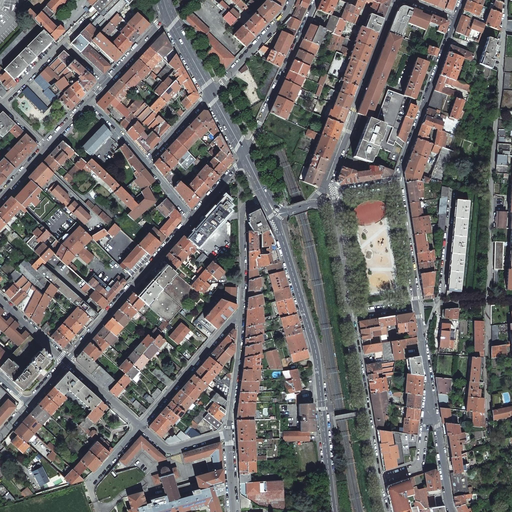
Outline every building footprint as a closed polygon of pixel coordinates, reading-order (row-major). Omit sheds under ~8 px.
[(51,0),(36,16),(29,9),(25,12),(33,20),(38,25),(43,30),(53,40),(54,41),(65,30),(59,25),(57,28),(49,20),(66,0),(87,0),(87,1),(92,6),(98,0),(51,0)] [(127,4),(122,0),(98,0),(92,6),(100,14),(93,20),(91,18),(87,22),(89,24),(79,34),(89,43),(91,40),(99,33),(109,22),(117,14),(126,4),(127,4)] [(240,0),(236,5),(242,10),(244,8),(246,6),(245,5),(240,0)] [(250,0),(245,5),(246,6),(248,8),(255,1),(254,0),(250,0)] [(268,0),(265,0),(254,13),(266,25),(274,16),(281,8),(268,0)] [(268,0),(281,8),(284,0),(268,0)] [(291,17),(300,21),(309,0),(297,0),(295,7),(296,7),(291,17)] [(320,0),(320,2),(316,10),(330,15),(336,0),(320,0)] [(355,0),(353,6),(360,9),(364,0),(372,3),(373,2),(379,4),(379,0),(355,0)] [(386,9),(389,0),(379,0),(379,4),(373,2),(372,3),(370,10),(368,13),(370,14),(383,19),(386,9)] [(440,8),(444,9),(447,0),(438,0),(436,6),(440,8)] [(447,0),(444,9),(452,12),(456,0),(447,0)] [(465,5),(463,10),(461,16),(473,20),(480,23),(481,19),(483,19),(487,10),(481,8),(482,6),(467,0),(465,5)] [(495,0),(492,10),(501,13),(502,8),(502,3),(495,0)] [(221,1),(218,4),(227,13),(228,12),(228,13),(231,10),(221,1)] [(346,3),(340,19),(345,21),(347,22),(353,6),(347,3),(346,3)] [(223,17),(227,13),(218,4),(217,5),(223,11),(219,14),(223,17)] [(246,6),(244,8),(245,9),(250,14),(252,12),(248,8),(246,6)] [(353,6),(347,22),(355,25),(360,9),(353,6)] [(395,18),(407,23),(407,22),(417,26),(417,25),(422,13),(421,13),(421,12),(416,10),(415,11),(413,10),(403,6),(402,6),(401,6),(400,7),(399,7),(398,9),(397,12),(397,13),(395,18)] [(231,10),(228,13),(236,20),(240,16),(232,8),(231,10)] [(490,9),(485,25),(488,26),(499,30),(500,28),(499,27),(500,20),(502,14),(501,13),(492,10),(490,9)] [(190,12),(182,20),(202,38),(208,32),(209,31),(190,12)] [(227,13),(223,17),(230,26),(231,25),(236,20),(228,13),(228,12),(227,13)] [(149,25),(137,13),(127,24),(139,35),(149,25)] [(254,13),(242,26),(254,37),(260,31),(266,25),(254,13)] [(422,13),(417,25),(426,29),(426,30),(428,26),(430,23),(428,22),(430,17),(422,13)] [(122,19),(117,14),(109,22),(114,27),(122,19)] [(370,14),(364,28),(377,33),(380,26),(383,19),(370,14)] [(428,26),(437,28),(436,31),(444,34),(448,22),(431,15),(430,17),(428,22),(430,23),(428,26)] [(328,22),(325,29),(329,31),(332,32),(338,18),(337,18),(331,16),(328,22)] [(461,16),(455,32),(468,37),(470,29),(473,20),(461,16)] [(282,32),(293,37),(300,21),(291,17),(290,17),(283,24),(285,25),(282,32)] [(332,32),(332,33),(339,36),(345,21),(340,19),(338,18),(332,32)] [(395,18),(373,77),(370,83),(372,84),(373,84),(382,88),(385,80),(384,80),(385,77),(386,77),(401,37),(407,23),(395,18)] [(0,64),(38,25),(33,20),(0,54),(0,64)] [(485,25),(480,23),(473,20),(470,29),(481,33),(485,25)] [(114,27),(109,22),(99,33),(122,54),(132,44),(121,34),(116,39),(114,37),(116,32),(113,29),(115,28),(114,27)] [(139,35),(127,24),(120,32),(121,34),(132,44),(139,35)] [(306,32),(303,39),(311,42),(317,27),(310,24),(306,32)] [(242,26),(233,35),(245,47),(249,42),(254,37),(242,26)] [(317,27),(311,42),(318,45),(319,44),(325,29),(318,26),(317,27)] [(358,32),(354,42),(355,42),(371,49),(374,41),(377,33),(364,28),(360,27),(358,32)] [(53,40),(43,30),(3,70),(8,74),(10,77),(14,80),(53,40)] [(208,32),(202,38),(212,47),(206,53),(218,64),(224,70),(234,58),(208,32)] [(277,41),(272,50),(284,56),(293,37),(282,32),(277,41)] [(406,37),(405,39),(413,42),(414,38),(415,38),(417,34),(410,32),(408,38),(406,37)] [(101,49),(110,58),(115,62),(122,54),(99,33),(91,40),(101,49)] [(163,33),(150,47),(162,58),(172,49),(163,33)] [(327,45),(326,48),(336,52),(343,55),(346,56),(349,57),(352,50),(340,46),(343,38),(339,36),(332,33),(330,36),(327,45)] [(70,43),(80,52),(89,43),(79,34),(70,43)] [(499,46),(495,45),(494,45),(496,40),(488,37),(488,38),(487,37),(486,39),(487,39),(478,64),(491,69),(494,60),(499,46)] [(300,45),(298,50),(313,57),(318,45),(311,42),(303,39),(300,45)] [(80,52),(103,74),(110,66),(97,54),(101,49),(91,40),(80,52)] [(352,50),(349,57),(350,58),(366,63),(368,56),(371,49),(355,42),(352,50)] [(450,45),(448,52),(463,58),(471,61),(474,54),(450,45)] [(429,46),(426,54),(427,54),(435,57),(437,53),(438,50),(429,46)] [(144,53),(138,59),(150,71),(162,58),(150,47),(144,53)] [(167,63),(168,64),(175,54),(172,49),(162,58),(167,63)] [(272,64),(279,68),(282,62),(284,56),(272,50),(271,49),(269,53),(265,61),(272,64)] [(63,50),(57,57),(67,67),(73,60),(67,54),(63,50)] [(296,55),(293,60),(308,67),(313,57),(298,50),(296,55)] [(331,65),(327,75),(334,78),(343,55),(336,52),(331,65)] [(448,52),(439,75),(445,77),(455,80),(463,58),(448,52)] [(175,54),(168,64),(174,70),(175,70),(176,72),(179,77),(184,71),(175,54)] [(339,78),(338,79),(341,80),(343,81),(357,86),(361,75),(366,63),(350,58),(349,57),(346,56),(345,58),(349,59),(342,79),(339,78)] [(57,57),(39,75),(50,86),(51,86),(55,84),(60,79),(63,77),(71,72),(66,68),(67,67),(57,57)] [(404,91),(403,95),(411,98),(414,99),(417,91),(419,92),(420,89),(418,88),(420,81),(423,73),(425,74),(426,71),(424,70),(427,62),(416,58),(415,62),(414,62),(413,65),(412,65),(410,69),(412,70),(410,73),(411,73),(410,76),(409,76),(408,77),(409,77),(408,80),(407,83),(405,83),(404,88),(405,88),(404,91)] [(138,59),(129,69),(140,79),(141,80),(150,71),(138,59)] [(67,67),(66,68),(71,72),(73,70),(80,76),(78,78),(79,80),(77,81),(85,94),(95,83),(94,79),(73,60),(67,67)] [(291,65),(289,70),(304,77),(308,67),(293,60),(291,65)] [(166,65),(156,77),(163,82),(167,78),(174,70),(168,64),(166,65)] [(239,72),(241,74),(248,70),(246,64),(239,72)] [(259,90),(264,100),(279,68),(272,64),(265,78),(259,90)] [(129,69),(119,80),(130,90),(140,79),(129,69)] [(286,75),(284,80),(299,87),(304,77),(289,70),(286,75)] [(182,83),(186,89),(192,85),(184,71),(179,77),(178,77),(183,82),(182,83)] [(71,72),(63,77),(65,80),(73,75),(71,72)] [(510,89),(511,73),(505,72),(503,89),(510,89)] [(322,86),(327,75),(323,73),(318,84),(320,85),(322,86)] [(39,75),(34,80),(44,91),(48,88),(50,86),(39,75)] [(327,75),(322,86),(330,89),(335,78),(334,78),(327,75)] [(439,75),(434,90),(439,92),(442,87),(443,83),(445,77),(439,75)] [(156,76),(153,78),(160,85),(163,82),(156,77),(156,76)] [(14,80),(10,77),(8,79),(2,85),(7,89),(15,81),(14,80)] [(60,79),(55,84),(60,91),(68,84),(65,80),(63,77),(60,79)] [(445,77),(443,83),(450,86),(451,85),(470,92),(472,86),(455,80),(445,77)] [(167,78),(163,82),(168,88),(173,83),(167,78)] [(119,80),(108,92),(114,98),(119,102),(130,90),(119,80)] [(168,88),(160,97),(166,103),(180,87),(179,86),(175,80),(173,82),(173,83),(168,88)] [(280,88),(277,96),(292,103),(299,87),(284,80),(280,88)] [(77,81),(70,87),(80,99),(85,94),(77,81)] [(343,81),(339,92),(352,97),(355,92),(357,86),(343,81)] [(160,85),(154,92),(160,97),(168,88),(163,82),(160,85)] [(367,93),(363,102),(365,103),(366,103),(375,107),(382,88),(373,84),(372,84),(370,83),(367,93)] [(192,104),(199,97),(192,85),(186,89),(187,91),(189,95),(187,97),(192,104)] [(318,96),(318,98),(326,101),(328,94),(330,89),(322,86),(318,96)] [(27,87),(22,92),(31,102),(43,113),(47,109),(27,87)] [(70,87),(65,92),(76,104),(80,100),(80,99),(70,87)] [(442,87),(439,92),(455,98),(464,101),(467,102),(469,96),(442,87)] [(44,91),(43,93),(53,103),(58,98),(55,95),(48,88),(44,91)] [(330,89),(328,94),(337,97),(339,92),(330,89)] [(388,90),(376,121),(385,124),(393,127),(387,143),(393,145),(395,141),(403,147),(404,143),(397,136),(397,135),(404,116),(409,104),(411,98),(403,95),(388,90)] [(431,98),(427,109),(435,111),(435,113),(448,117),(455,98),(439,92),(434,90),(431,98)] [(511,90),(503,90),(500,109),(511,110),(511,90)] [(108,92),(96,104),(103,110),(110,103),(114,98),(108,92)] [(337,97),(334,104),(348,110),(350,103),(352,97),(339,92),(337,97)] [(60,99),(59,100),(60,101),(70,111),(75,105),(65,95),(60,99)] [(273,104),(269,113),(272,114),(281,118),(284,119),(292,103),(277,96),(273,104)] [(129,107),(127,109),(131,113),(133,115),(144,103),(138,97),(135,100),(129,107)] [(160,97),(149,108),(153,111),(155,113),(166,103),(160,97)] [(184,99),(181,103),(187,110),(192,104),(187,97),(184,99)] [(114,98),(110,103),(114,107),(119,102),(114,98)] [(455,98),(448,117),(457,120),(460,111),(464,101),(455,98)] [(119,102),(114,107),(126,118),(131,113),(127,109),(122,105),(119,102)] [(363,102),(359,114),(361,115),(368,118),(370,119),(375,107),(366,103),(365,103),(363,102)] [(144,103),(133,115),(136,118),(148,106),(144,103)] [(326,118),(342,125),(345,117),(348,110),(334,104),(332,109),(330,108),(326,118)] [(409,104),(404,116),(413,119),(415,113),(417,107),(409,104)] [(148,106),(136,118),(138,120),(142,123),(153,111),(149,108),(148,106)] [(179,108),(175,111),(181,116),(184,113),(179,108)] [(426,112),(424,116),(435,119),(437,115),(434,114),(435,113),(435,111),(427,109),(426,112)] [(172,112),(171,113),(178,119),(181,116),(175,111),(174,110),(172,112)] [(153,111),(142,123),(147,128),(155,120),(155,119),(158,116),(155,113),(153,111)] [(198,115),(196,118),(207,130),(213,123),(207,111),(203,111),(198,115)] [(126,118),(120,124),(123,129),(127,132),(132,127),(136,122),(138,120),(136,118),(133,115),(131,113),(126,118)] [(437,115),(435,119),(443,122),(440,131),(443,132),(448,117),(435,113),(434,114),(437,115)] [(0,114),(0,135),(2,138),(9,130),(15,124),(5,115),(0,114)] [(158,116),(155,119),(155,120),(160,124),(163,121),(158,116)] [(404,116),(398,135),(405,140),(409,130),(413,119),(404,116)] [(423,120),(422,124),(430,127),(437,129),(440,131),(443,122),(435,119),(424,116),(423,120)] [(448,117),(443,132),(445,132),(454,136),(460,121),(457,120),(448,117)] [(196,118),(188,127),(199,138),(207,130),(196,118)] [(326,118),(320,135),(336,141),(339,133),(342,125),(326,118)] [(360,137),(353,157),(368,162),(370,162),(372,156),(373,157),(377,147),(376,146),(378,140),(380,141),(384,131),(382,130),(385,124),(376,121),(370,119),(368,118),(360,137)] [(155,120),(147,128),(151,132),(156,126),(157,127),(160,124),(155,120)] [(499,120),(498,129),(506,130),(508,130),(508,121),(499,120)] [(156,126),(151,132),(153,133),(159,139),(160,139),(170,127),(163,121),(160,124),(157,127),(156,126)] [(136,122),(132,127),(138,135),(142,131),(144,130),(136,122)] [(213,123),(207,130),(215,138),(219,134),(217,130),(213,123)] [(15,124),(9,130),(18,139),(21,140),(26,134),(15,124)] [(419,131),(416,138),(426,142),(428,138),(426,137),(430,127),(422,124),(419,131)] [(90,156),(111,133),(103,125),(82,148),(90,156)] [(127,132),(126,132),(134,141),(140,136),(138,135),(132,127),(127,132)] [(188,127),(176,140),(186,150),(199,138),(188,127)] [(306,129),(303,135),(304,135),(304,136),(313,140),(316,133),(306,129)] [(437,129),(434,145),(440,147),(442,147),(444,148),(445,140),(443,139),(444,136),(442,136),(443,134),(444,135),(445,132),(443,132),(440,131),(437,129)] [(142,131),(138,135),(140,136),(145,142),(148,139),(142,131)] [(148,139),(145,142),(150,149),(151,149),(159,139),(153,133),(148,139)] [(16,145),(13,148),(24,158),(37,145),(26,134),(21,140),(16,145)] [(215,138),(214,140),(215,141),(219,149),(220,150),(227,156),(229,152),(221,137),(219,134),(215,138)] [(320,135),(313,154),(328,160),(332,151),(336,141),(320,135)] [(140,136),(134,141),(145,155),(150,149),(145,142),(140,136)] [(411,153),(426,158),(432,144),(426,142),(416,138),(411,153)] [(176,140),(166,150),(177,161),(186,150),(176,140)] [(62,141),(57,147),(67,157),(73,151),(62,141)] [(203,142),(197,148),(202,153),(204,150),(207,147),(206,145),(203,142)] [(207,147),(204,150),(214,158),(219,152),(214,147),(215,146),(213,143),(211,142),(211,143),(207,147)] [(124,144),(119,148),(120,149),(127,160),(133,155),(124,144)] [(496,154),(507,155),(509,155),(510,144),(497,144),(496,154)] [(432,152),(439,154),(442,147),(440,147),(434,145),(432,152)] [(57,147),(49,155),(60,165),(67,157),(57,147)] [(439,154),(430,179),(444,182),(445,179),(455,152),(442,147),(439,154)] [(13,148),(3,158),(15,169),(24,158),(13,148)] [(166,150),(158,159),(169,170),(170,169),(177,162),(177,161),(166,150)] [(186,150),(177,161),(177,162),(180,165),(190,154),(189,153),(186,150)] [(191,150),(189,153),(190,154),(195,160),(197,158),(198,157),(191,150)] [(219,152),(214,158),(226,168),(233,160),(229,152),(227,156),(220,150),(219,152)] [(411,153),(404,173),(405,182),(414,181),(418,181),(426,158),(411,153)] [(190,154),(180,165),(185,170),(191,164),(192,163),(195,160),(190,154)] [(313,154),(308,167),(323,173),(326,167),(328,160),(313,154)] [(496,165),(506,166),(507,155),(496,154),(496,165)] [(49,155),(42,162),(53,172),(60,165),(49,155)] [(133,155),(127,160),(131,167),(132,166),(136,171),(138,174),(144,169),(133,155)] [(0,173),(6,179),(15,169),(3,158),(0,161),(0,173)] [(81,158),(75,164),(75,165),(81,170),(83,168),(86,165),(87,163),(81,158)] [(207,165),(206,166),(219,177),(226,168),(214,158),(207,165)] [(87,163),(86,165),(91,169),(110,188),(115,182),(91,159),(87,163)] [(158,159),(153,164),(163,176),(169,170),(158,159)] [(53,172),(42,162),(37,168),(49,180),(49,179),(48,178),(54,173),(53,172)] [(69,171),(68,173),(73,178),(75,176),(81,170),(75,165),(69,171)] [(205,165),(196,176),(196,177),(209,188),(219,177),(206,166),(205,165)] [(368,170),(369,180),(375,179),(380,179),(383,167),(378,165),(377,166),(368,165),(368,170)] [(506,166),(496,165),(495,173),(508,174),(509,166),(506,166)] [(336,182),(338,185),(347,184),(356,182),(355,172),(355,171),(342,166),(336,182)] [(308,167),(302,181),(304,182),(317,187),(318,188),(321,180),(323,173),(308,167)] [(383,167),(380,179),(392,177),(394,171),(383,167)] [(49,180),(37,168),(28,177),(31,180),(39,188),(46,182),(47,183),(49,180)] [(136,179),(134,181),(135,182),(142,191),(147,187),(151,183),(154,181),(144,169),(138,174),(135,176),(136,179)] [(169,170),(163,176),(171,186),(177,180),(178,178),(169,170)] [(355,172),(356,182),(369,180),(368,170),(363,171),(355,172)] [(63,173),(61,175),(69,182),(73,178),(68,173),(65,175),(63,173)] [(190,184),(186,188),(193,194),(199,199),(209,188),(196,177),(192,181),(191,182),(191,183),(190,184)] [(422,182),(434,185),(438,185),(441,186),(442,186),(444,182),(430,179),(424,177),(422,182)] [(178,178),(177,180),(179,181),(184,186),(186,184),(179,178),(178,178)] [(31,180),(14,199),(22,207),(24,209),(29,203),(33,206),(38,199),(35,196),(41,189),(39,188),(31,180)] [(179,181),(173,188),(186,203),(190,199),(189,197),(193,194),(186,188),(184,186),(179,181)] [(414,181),(405,182),(407,193),(408,203),(417,202),(420,201),(419,198),(418,191),(422,190),(421,182),(418,181),(414,181)] [(115,182),(110,188),(111,188),(113,190),(115,192),(120,187),(115,182)] [(54,184),(48,190),(84,224),(90,218),(88,216),(87,217),(80,210),(81,209),(73,201),(72,202),(67,198),(68,197),(57,186),(56,186),(54,184)] [(115,192),(114,193),(132,210),(137,205),(132,200),(133,199),(130,197),(129,196),(126,193),(123,190),(120,187),(115,192)] [(132,210),(127,215),(134,220),(142,212),(149,207),(155,202),(148,189),(147,187),(142,191),(133,199),(132,200),(137,205),(132,210)] [(456,190),(455,200),(463,200),(464,191),(456,190)] [(190,199),(186,203),(190,209),(199,199),(193,194),(189,197),(190,199)] [(227,203),(230,200),(224,195),(203,220),(214,229),(224,218),(230,211),(227,209),(230,205),(227,203)] [(11,197),(3,205),(14,215),(22,207),(14,199),(11,197)] [(440,198),(439,214),(446,213),(447,197),(440,198)] [(166,198),(161,203),(166,210),(169,214),(174,209),(166,198)] [(88,200),(85,203),(92,209),(94,206),(88,200)] [(448,281),(447,288),(447,291),(456,292),(460,292),(460,290),(469,201),(463,200),(455,200),(455,207),(453,225),(451,243),(449,262),(448,281)] [(410,211),(411,218),(420,217),(419,215),(422,215),(421,207),(418,208),(417,202),(408,203),(410,211)] [(14,215),(3,205),(0,208),(0,218),(5,224),(9,227),(13,223),(9,220),(14,215)] [(94,206),(92,209),(104,221),(108,216),(102,211),(102,212),(95,205),(94,206)] [(170,218),(159,230),(166,236),(181,220),(181,216),(174,209),(169,214),(168,216),(170,218)] [(247,214),(249,217),(248,217),(249,219),(248,220),(249,222),(248,222),(252,232),(256,232),(256,235),(257,235),(260,233),(269,230),(258,209),(250,213),(247,214)] [(496,212),(495,228),(505,228),(506,212),(497,212),(496,212)] [(439,214),(437,231),(444,230),(446,213),(439,214)] [(114,223),(108,216),(104,221),(109,226),(114,223)] [(412,227),(413,235),(423,234),(430,232),(428,216),(420,217),(411,218),(412,227)] [(230,263),(230,222),(229,223),(227,222),(224,218),(214,229),(197,248),(203,253),(207,257),(212,261),(219,253),(230,263)] [(197,248),(214,229),(203,220),(186,239),(195,246),(197,248)] [(58,241),(61,244),(74,256),(76,254),(83,247),(91,238),(90,237),(86,234),(75,222),(58,241)] [(107,231),(106,232),(108,233),(112,237),(120,229),(114,224),(107,231)] [(37,228),(32,233),(34,235),(43,243),(51,234),(43,227),(39,230),(37,228)] [(153,228),(148,233),(160,243),(165,238),(153,228)] [(104,229),(90,237),(91,238),(94,241),(108,233),(106,232),(107,231),(104,229)] [(273,238),(269,230),(260,233),(261,241),(261,247),(265,247),(275,244),(273,238)] [(257,242),(257,235),(256,235),(256,232),(252,232),(248,232),(248,252),(257,250),(257,242)] [(148,233),(138,245),(150,255),(160,243),(148,233)] [(415,244),(416,253),(425,251),(425,248),(427,248),(426,241),(424,241),(423,234),(413,235),(415,244)] [(30,239),(26,243),(34,252),(43,243),(34,235),(30,239)] [(195,246),(186,239),(183,236),(176,244),(188,255),(190,252),(192,253),(193,253),(194,252),(194,251),(192,249),(195,246)] [(494,242),(494,269),(502,270),(503,242),(494,242)] [(43,243),(34,252),(40,257),(48,249),(48,248),(43,243)] [(61,244),(56,256),(61,260),(66,265),(74,256),(61,244)] [(180,263),(188,255),(176,244),(169,253),(180,263)] [(261,247),(261,250),(258,250),(259,254),(258,254),(258,256),(255,257),(256,258),(254,258),(256,268),(260,267),(266,265),(280,262),(275,244),(265,247),(261,247)] [(138,245),(119,266),(122,268),(131,276),(150,255),(138,245)] [(83,247),(76,254),(87,264),(93,256),(83,247)] [(45,262),(53,253),(48,249),(40,257),(45,262)] [(257,250),(248,252),(249,270),(256,268),(254,258),(256,258),(255,257),(258,256),(258,254),(259,254),(258,250),(257,250)] [(417,258),(418,263),(431,261),(434,260),(433,250),(425,251),(416,253),(417,258)] [(173,271),(180,263),(169,253),(161,261),(165,264),(173,271)] [(203,253),(195,261),(199,265),(207,257),(203,253)] [(76,254),(74,256),(77,259),(85,266),(87,264),(76,254)] [(111,255),(110,256),(113,259),(118,264),(119,263),(111,255)] [(40,257),(32,266),(37,270),(42,265),(45,262),(40,257)] [(25,259),(16,269),(32,285),(36,289),(43,295),(44,293),(50,283),(37,270),(32,266),(25,259)] [(84,270),(78,276),(86,283),(87,284),(92,277),(98,282),(97,284),(107,293),(111,289),(85,266),(77,259),(74,262),(84,270)] [(211,275),(218,267),(212,261),(205,270),(211,275)] [(418,268),(419,274),(433,272),(431,261),(418,263),(418,268)] [(74,262),(69,268),(78,276),(84,270),(74,262)] [(280,262),(266,265),(268,275),(283,271),(280,262)] [(170,279),(175,273),(173,271),(165,264),(151,280),(162,289),(166,284),(167,284),(168,284),(171,280),(170,279)] [(42,265),(37,270),(50,283),(56,289),(64,295),(77,307),(83,312),(89,318),(93,320),(98,314),(42,265)] [(217,280),(224,272),(219,267),(218,266),(218,267),(211,275),(210,276),(211,277),(212,276),(217,280)] [(201,267),(197,271),(199,273),(196,276),(198,278),(205,270),(201,267)] [(256,268),(249,270),(249,280),(257,278),(258,278),(256,268)] [(16,269),(9,277),(12,280),(21,288),(27,295),(32,285),(16,269)] [(494,269),(493,285),(501,285),(502,270),(494,269)] [(210,276),(211,275),(205,270),(198,278),(204,283),(210,276)] [(283,271),(268,275),(273,291),(287,287),(283,271)] [(419,274),(421,288),(432,286),(433,280),(433,275),(434,272),(433,272),(419,274)] [(182,307),(196,291),(191,286),(184,281),(179,276),(175,273),(170,279),(171,280),(168,284),(167,284),(166,284),(162,289),(161,289),(182,307)] [(204,283),(198,278),(196,276),(195,275),(191,279),(195,282),(191,286),(196,291),(203,284),(204,283)] [(92,277),(87,284),(90,286),(92,288),(97,284),(98,282),(92,277)] [(256,288),(257,278),(249,280),(248,298),(259,295),(258,291),(259,291),(258,288),(256,288)] [(117,282),(111,289),(116,294),(126,282),(123,280),(122,279),(122,280),(119,283),(117,282)] [(12,280),(6,286),(9,289),(13,285),(18,291),(21,288),(12,280)] [(161,289),(162,289),(151,280),(137,296),(144,303),(147,305),(152,300),(153,301),(153,300),(157,296),(156,295),(161,289)] [(50,283),(44,293),(50,298),(56,289),(50,283)] [(85,292),(90,286),(87,284),(86,283),(81,289),(85,292)] [(97,284),(92,288),(94,290),(103,298),(107,293),(97,284)] [(204,294),(208,289),(207,288),(203,284),(196,291),(204,294)] [(7,291),(5,293),(11,298),(18,291),(13,285),(9,289),(7,291)] [(27,295),(17,306),(24,313),(36,289),(32,285),(27,295)] [(421,288),(423,296),(423,299),(432,298),(434,298),(433,294),(431,294),(432,286),(421,288)] [(225,287),(224,300),(234,304),(236,288),(225,287)] [(287,287),(273,291),(275,301),(291,297),(287,287)] [(11,298),(10,299),(13,302),(17,306),(27,295),(21,288),(18,291),(11,298)] [(36,289),(24,313),(31,319),(38,305),(43,295),(36,289)] [(107,293),(103,298),(108,302),(116,294),(111,289),(107,293)] [(168,324),(182,307),(161,289),(156,295),(157,296),(153,300),(153,301),(152,300),(147,305),(163,319),(168,324)] [(89,296),(101,307),(103,309),(108,302),(103,298),(94,290),(89,296)] [(43,295),(38,305),(44,308),(50,298),(44,293),(43,295)] [(137,311),(144,303),(137,296),(133,293),(126,301),(137,311)] [(259,295),(248,298),(247,309),(261,305),(263,305),(261,294),(259,295)] [(291,297),(275,301),(280,318),(296,314),(291,297)] [(216,329),(237,305),(234,304),(224,300),(220,299),(217,303),(204,318),(216,329)] [(204,318),(217,303),(213,300),(195,320),(212,334),(216,329),(204,318)] [(130,319),(137,311),(126,301),(119,309),(130,319)] [(38,305),(31,319),(33,322),(36,324),(44,308),(38,305)] [(261,305),(247,309),(246,327),(260,323),(263,322),(263,318),(261,305)] [(0,329),(18,347),(29,335),(25,331),(21,336),(14,330),(19,325),(10,317),(6,322),(0,316),(0,315),(4,311),(0,307),(0,329)] [(77,307),(70,315),(76,321),(83,312),(77,307)] [(458,308),(445,309),(444,318),(453,319),(457,319),(458,308)] [(123,327),(130,319),(119,309),(111,318),(123,327)] [(83,312),(76,321),(82,326),(83,325),(89,318),(83,312)] [(403,314),(394,316),(395,324),(397,332),(407,331),(407,333),(415,331),(413,313),(403,314)] [(296,314),(280,318),(283,328),(299,324),(296,314)] [(70,315),(62,324),(74,335),(75,333),(79,329),(82,326),(76,321),(70,315)] [(386,317),(377,318),(378,327),(385,326),(392,325),(395,324),(394,316),(386,317)] [(115,336),(123,327),(111,318),(104,326),(115,336)] [(377,318),(358,321),(361,338),(361,340),(370,338),(369,336),(370,336),(371,337),(380,336),(380,335),(378,327),(377,318)] [(161,332),(168,324),(163,319),(156,328),(161,332)] [(46,323),(41,328),(44,331),(49,326),(46,323)] [(181,323),(175,330),(183,337),(189,330),(181,323)] [(260,323),(246,327),(245,338),(261,334),(263,334),(260,323)] [(447,353),(447,348),(453,348),(455,332),(449,331),(450,324),(441,323),(440,330),(439,347),(438,353),(447,353)] [(62,324),(56,330),(68,341),(74,335),(62,324)] [(299,324),(283,328),(286,336),(301,332),(299,324)] [(49,326),(44,331),(46,334),(52,327),(49,325),(49,326)] [(109,345),(117,337),(115,336),(104,326),(97,334),(108,344),(109,345)] [(158,335),(161,332),(156,328),(154,326),(147,335),(154,340),(158,335)] [(483,327),(474,327),(474,339),(483,339),(483,333),(483,327)] [(235,339),(235,330),(233,329),(227,335),(233,340),(234,340),(235,339)] [(56,330),(50,337),(56,343),(62,348),(63,347),(68,341),(56,330)] [(175,330),(169,337),(177,344),(183,337),(175,330)] [(286,336),(285,336),(292,361),(309,357),(301,332),(286,336)] [(101,352),(108,344),(97,334),(90,343),(101,352)] [(261,334),(245,338),(245,346),(260,342),(263,341),(261,334)] [(43,348),(29,335),(18,347),(13,353),(8,358),(22,372),(43,348)] [(152,343),(154,340),(147,335),(140,343),(147,348),(152,343)] [(158,348),(165,341),(158,335),(154,340),(152,343),(158,348)] [(233,340),(227,335),(218,346),(224,351),(232,342),(235,344),(235,341),(234,340),(233,340)] [(403,339),(401,340),(390,341),(394,360),(402,359),(401,348),(404,347),(404,345),(403,339)] [(483,339),(474,339),(474,351),(483,351),(484,351),(484,345),(483,339)] [(13,353),(0,340),(0,366),(8,358),(13,353)] [(68,341),(63,347),(66,349),(67,349),(72,344),(68,341)] [(382,351),(374,352),(375,363),(380,362),(394,360),(390,341),(381,343),(382,351)] [(234,352),(235,344),(232,342),(224,351),(230,356),(233,353),(234,352)] [(260,342),(245,346),(244,358),(258,354),(261,353),(260,344),(260,342)] [(93,361),(101,352),(90,343),(82,351),(93,361)] [(142,354),(147,348),(140,343),(133,351),(139,356),(142,354)] [(148,360),(158,348),(152,343),(147,348),(142,354),(148,360)] [(371,345),(362,346),(364,354),(374,352),(382,351),(381,343),(371,345)] [(505,344),(490,346),(491,358),(507,356),(505,346),(505,344)] [(221,367),(230,356),(224,351),(218,346),(208,357),(221,367)] [(52,357),(43,348),(22,372),(14,381),(13,382),(22,390),(52,357)] [(155,358),(161,351),(158,348),(148,360),(151,362),(152,362),(155,358)] [(276,349),(266,352),(271,369),(281,369),(276,349)] [(90,374),(98,365),(97,364),(93,361),(82,351),(77,357),(77,363),(90,374)] [(132,365),(139,356),(133,351),(125,359),(132,365)] [(138,371),(148,360),(142,354),(139,356),(132,365),(138,371)] [(258,354),(244,358),(242,369),(259,369),(258,354)] [(185,364),(188,361),(182,356),(179,359),(185,364)] [(412,357),(407,358),(409,374),(422,376),(422,375),(421,366),(419,356),(412,357)] [(214,376),(221,367),(208,357),(201,365),(207,371),(214,376)] [(477,382),(479,362),(484,362),(484,358),(480,357),(471,357),(468,381),(477,382)] [(22,372),(8,358),(0,366),(0,368),(14,381),(22,372)] [(125,373),(132,365),(125,359),(118,368),(125,373)] [(402,359),(394,360),(393,372),(401,373),(402,359)] [(394,360),(380,362),(382,373),(376,374),(377,378),(384,377),(392,376),(393,372),(394,360)] [(365,364),(367,374),(367,377),(368,380),(377,378),(376,374),(382,373),(380,362),(375,363),(365,364)] [(109,391),(117,382),(99,366),(98,365),(90,374),(109,391)] [(131,379),(138,371),(132,365),(125,373),(124,374),(131,379)] [(200,380),(207,371),(201,365),(193,374),(200,380)] [(167,386),(172,380),(156,367),(152,373),(167,386)] [(259,369),(242,369),(242,375),(241,381),(257,380),(259,380),(259,369)] [(296,369),(289,370),(291,377),(291,380),(294,391),(301,390),(296,369)] [(208,382),(214,376),(207,371),(200,380),(206,385),(208,382)] [(101,400),(71,374),(70,375),(67,372),(54,387),(66,398),(86,416),(101,400)] [(123,388),(131,379),(124,374),(117,382),(123,388)] [(201,392),(206,385),(200,380),(193,374),(188,381),(201,392)] [(422,385),(422,376),(409,374),(406,374),(404,393),(406,393),(421,395),(422,385)] [(229,388),(230,379),(225,375),(220,381),(229,388)] [(377,378),(368,380),(369,390),(370,393),(385,391),(387,391),(385,382),(384,377),(377,378)] [(451,379),(435,377),(438,394),(449,395),(451,379)] [(257,380),(241,381),(240,386),(239,392),(255,392),(257,392),(257,380)] [(291,380),(284,381),(286,392),(286,394),(294,392),(294,391),(291,380)] [(193,400),(201,392),(188,381),(180,390),(193,400)] [(467,396),(479,397),(484,398),(485,397),(485,395),(479,394),(480,389),(477,389),(478,382),(477,382),(468,381),(467,396)] [(115,397),(123,388),(117,382),(109,391),(115,397)] [(156,399),(162,392),(153,384),(148,388),(153,393),(151,395),(156,399)] [(50,391),(46,396),(58,407),(66,398),(54,387),(52,385),(48,389),(50,391)] [(192,402),(193,400),(180,390),(170,401),(184,412),(192,402)] [(385,391),(370,393),(372,408),(376,429),(381,430),(386,404),(387,404),(385,391)] [(401,392),(392,391),(391,399),(400,400),(401,392)] [(255,392),(239,392),(239,398),(238,402),(254,402),(255,392)] [(226,406),(227,401),(216,393),(211,399),(214,402),(225,411),(226,406)] [(300,393),(294,394),(295,404),(298,404),(303,403),(300,393)] [(421,395),(406,393),(405,407),(406,407),(420,409),(420,402),(421,395)] [(449,395),(438,394),(440,406),(449,407),(449,395)] [(151,404),(154,400),(148,395),(145,399),(151,404)] [(58,407),(46,396),(38,405),(50,416),(58,407)] [(484,411),(483,411),(484,404),(484,398),(479,397),(467,396),(465,410),(472,411),(483,412),(484,413),(484,411)] [(224,417),(225,411),(214,402),(211,399),(209,398),(204,404),(201,407),(203,408),(208,412),(218,421),(222,424),(224,417)] [(0,425),(16,407),(8,399),(0,407),(0,425)] [(107,406),(101,400),(86,416),(78,425),(97,441),(109,453),(112,449),(108,445),(109,443),(107,441),(105,442),(104,441),(100,438),(100,439),(96,436),(97,435),(97,433),(94,430),(92,431),(91,432),(87,429),(93,422),(94,424),(104,413),(102,411),(107,406)] [(139,408),(142,405),(136,400),(133,404),(139,408)] [(179,417),(184,412),(170,401),(166,407),(178,417),(179,417)] [(254,402),(238,402),(237,410),(236,419),(236,420),(253,420),(254,402)] [(298,404),(299,415),(301,415),(301,419),(310,419),(313,419),(313,415),(311,416),(311,408),(311,403),(303,403),(298,404)] [(50,416),(38,405),(29,414),(41,425),(50,416)] [(173,424),(178,417),(166,407),(160,413),(173,424)] [(420,409),(406,407),(405,418),(419,420),(419,414),(420,409)] [(492,410),(493,419),(509,416),(509,415),(509,414),(508,407),(499,409),(492,410)] [(204,418),(208,412),(203,408),(195,418),(193,419),(190,423),(188,425),(189,426),(194,430),(198,425),(204,418)] [(449,409),(440,408),(441,415),(442,423),(444,423),(451,424),(451,420),(450,418),(449,409)] [(483,412),(472,411),(473,426),(486,428),(483,413),(483,412)] [(218,421),(208,412),(204,418),(211,424),(210,424),(213,431),(216,431),(217,430),(222,424),(218,421)] [(161,438),(173,424),(160,413),(148,426),(161,438)] [(33,434),(41,425),(29,414),(21,423),(33,434)] [(405,418),(404,418),(402,433),(407,433),(417,435),(418,428),(419,420),(405,418)] [(78,425),(72,419),(70,422),(73,425),(71,428),(73,431),(78,425)] [(313,432),(313,419),(310,419),(301,419),(301,432),(309,432),(313,432)] [(253,420),(236,420),(236,430),(237,440),(254,439),(253,420)] [(17,435),(26,443),(28,440),(33,434),(21,423),(14,432),(17,435)] [(451,424),(444,423),(446,435),(447,435),(457,433),(459,433),(458,424),(457,424),(453,424),(451,424)] [(190,438),(201,435),(194,430),(189,426),(184,433),(190,438)] [(392,445),(390,431),(381,430),(376,429),(379,449),(382,471),(396,467),(395,459),(398,458),(396,445),(392,445)] [(168,444),(190,438),(184,433),(181,430),(176,436),(174,435),(172,437),(170,436),(168,438),(167,438),(165,441),(168,444)] [(283,441),(309,440),(308,434),(309,432),(301,432),(283,432),(283,441)] [(411,462),(407,433),(402,433),(399,432),(404,464),(411,462)] [(459,433),(457,433),(458,444),(460,444),(466,443),(464,432),(459,433)] [(457,433),(447,435),(451,457),(459,455),(459,451),(461,450),(460,444),(458,444),(457,433)] [(35,446),(40,440),(33,434),(28,440),(35,446)] [(26,443),(17,435),(11,442),(22,453),(29,445),(26,443)] [(140,436),(119,460),(124,465),(141,447),(157,461),(166,459),(140,436)] [(254,439),(237,440),(238,451),(238,461),(246,461),(255,460),(254,457),(254,442),(254,439)] [(109,453),(97,441),(89,451),(101,462),(109,453)] [(131,509),(128,510),(128,511),(178,511),(207,504),(209,511),(224,511),(225,507),(219,508),(216,496),(224,494),(220,442),(182,453),(185,462),(193,460),(213,454),(217,470),(209,472),(195,476),(198,486),(191,488),(189,483),(176,487),(174,481),(173,479),(179,477),(176,467),(168,470),(167,468),(164,467),(162,468),(160,470),(160,472),(161,473),(152,476),(154,484),(161,482),(165,496),(166,499),(159,501),(160,504),(147,508),(145,504),(142,494),(146,493),(144,486),(141,488),(141,492),(127,496),(131,509)] [(101,462),(89,451),(80,460),(87,466),(93,472),(101,462)] [(213,454),(193,460),(194,463),(205,459),(209,472),(217,470),(213,454)] [(449,470),(453,469),(453,473),(462,471),(459,455),(451,457),(451,459),(451,461),(448,462),(449,470)] [(80,460),(72,469),(79,475),(87,466),(80,460)] [(255,460),(246,461),(247,472),(255,472),(255,460)] [(246,461),(238,461),(239,471),(240,483),(246,483),(249,483),(249,477),(247,477),(247,472),(246,461)] [(41,467),(33,472),(40,485),(48,481),(41,467)] [(71,484),(84,480),(79,475),(72,469),(64,478),(71,484)] [(437,471),(434,469),(424,473),(426,487),(427,491),(440,489),(439,480),(437,471)] [(453,473),(450,473),(452,485),(454,497),(464,495),(469,494),(468,487),(471,487),(473,493),(474,493),(469,470),(462,471),(453,473)] [(411,487),(409,478),(387,485),(386,489),(388,501),(391,511),(393,511),(398,511),(409,508),(417,506),(415,501),(411,487)] [(259,493),(246,494),(247,498),(249,499),(259,506),(284,511),(282,480),(265,481),(266,491),(259,491),(259,493)] [(249,483),(246,483),(246,494),(259,493),(259,491),(258,482),(249,483)] [(417,489),(416,486),(411,487),(415,501),(417,501),(421,500),(418,489),(418,488),(417,489)] [(427,491),(426,487),(418,489),(421,500),(417,501),(419,502),(424,508),(429,507),(436,506),(434,495),(428,496),(427,491)] [(27,488),(21,492),(25,497),(33,495),(27,488)] [(16,500),(10,493),(6,496),(6,495),(3,498),(7,503),(16,500)] [(247,498),(240,494),(241,510),(249,510),(249,499),(247,498)] [(442,505),(441,494),(434,495),(436,506),(442,505)] [(464,495),(454,497),(455,501),(455,506),(464,504),(466,504),(465,499),(464,495)] [(149,503),(145,504),(147,508),(160,504),(159,501),(166,499),(165,496),(150,501),(151,504),(149,504),(149,503)] [(417,501),(415,501),(417,506),(418,510),(424,508),(419,502),(417,501)]
